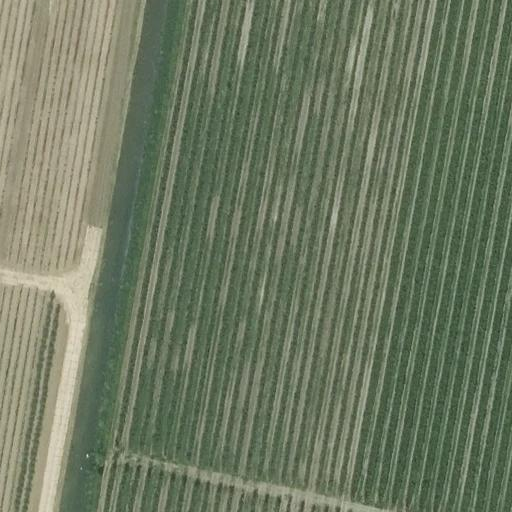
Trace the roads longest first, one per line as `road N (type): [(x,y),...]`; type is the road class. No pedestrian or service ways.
road 1 (track): [(93,228),(44,511)]
road 2 (track): [(119,456),(367,511)]
